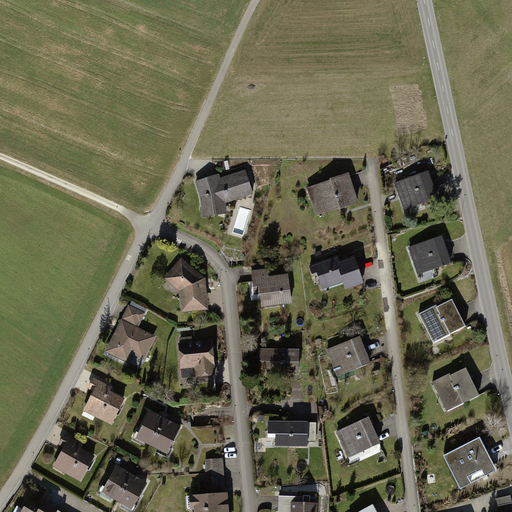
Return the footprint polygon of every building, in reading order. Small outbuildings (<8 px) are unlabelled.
[(212,177),(197,182),(202,198),(204,216),(218,215),(217,206),(253,194),(246,171),(214,182),(212,177)] [(413,178),(396,184),(404,207),(421,201),(422,203),(438,198),(429,172),(413,177),(413,178)] [(357,203),(348,175),(331,180),(331,181),(309,189),(310,193),(317,191),(324,212),(340,207),(340,208),(357,203)] [(427,243),(410,249),(418,272),(435,266),(436,268),(451,263),(442,237),(427,242),(427,243)] [(363,283),(354,257),(341,262),(339,257),(311,267),(313,274),(318,272),(322,284),(343,277),(347,289),(363,283)] [(201,277),(182,262),(175,271),(173,270),(167,279),(181,290),(183,290),(185,309),(206,308),(204,286),(201,283),(202,283),(201,277)] [(268,270),(253,271),(254,283),(260,282),(263,307),(281,304),(281,301),(291,300),(288,275),(277,276),(277,277),(269,278),(268,270)] [(437,305),(419,314),(432,339),(448,330),(451,335),(467,326),(453,299),(438,307),(437,305)] [(147,309),(133,302),(124,319),(139,326),(147,309)] [(150,335),(123,321),(108,351),(127,361),(133,350),(145,356),(152,341),(153,338),(150,335)] [(345,344),(328,351),(337,372),(353,365),(355,369),(371,363),(360,337),(345,344)] [(182,345),(180,345),(182,366),(183,366),(184,376),(201,375),(201,376),(215,374),(212,342),(192,344),(192,338),(181,339),(182,345)] [(299,374),(300,350),(283,350),(268,350),(268,373),(283,373),(283,374),(299,374)] [(451,374),(433,382),(445,407),(462,399),(464,403),(480,395),(467,368),(452,375),(451,374)] [(113,423),(124,400),(105,390),(107,386),(94,380),(90,387),(95,390),(88,404),(96,408),(96,415),(113,423)] [(153,444),(166,420),(150,412),(139,435),(145,438),(146,442),(153,444)] [(354,426),(338,433),(348,454),(364,447),(365,450),(381,443),(370,418),(354,425),(354,426)] [(181,427),(166,420),(153,444),(160,448),(162,447),(169,450),(181,427)] [(317,441),(317,423),(292,422),(292,423),(269,423),(269,434),(277,434),(277,445),(291,445),(291,446),(308,446),(308,441),(317,441)] [(81,480),(94,457),(76,447),(78,443),(65,436),(61,443),(66,447),(58,460),(65,464),(66,471),(81,480)] [(480,438),(445,456),(462,488),(472,483),(468,477),(493,464),(480,438)] [(223,459),(206,460),(208,481),(201,482),(202,490),(225,488),(223,459)] [(132,475),(118,467),(105,489),(112,493),(112,496),(118,500),(132,475)] [(147,484),(132,475),(118,500),(124,503),(127,503),(134,506),(133,508),(136,510),(138,506),(135,504),(147,484)] [(227,511),(226,493),(188,496),(189,509),(197,508),(196,511),(227,511)] [(511,499),(511,495),(497,499),(500,511),(504,511),(511,510),(511,499)] [(294,497),(280,496),(279,511),(316,511),(316,501),(311,500),(311,496),(304,496),(304,503),(294,502),(294,497)] [(39,511),(41,508),(30,501),(23,511),(39,511)]
